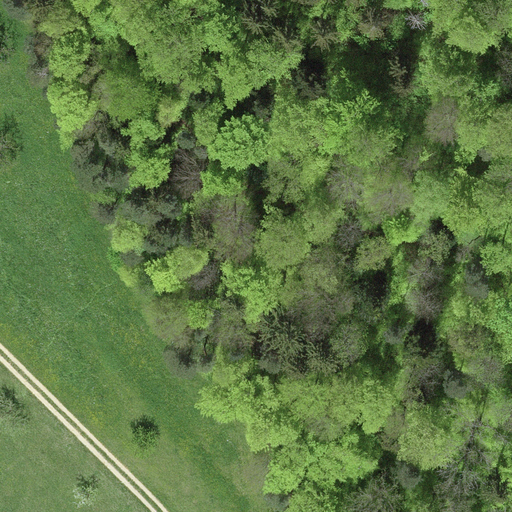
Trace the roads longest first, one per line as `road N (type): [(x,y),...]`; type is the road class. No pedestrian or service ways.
road 1 (track): [(20,0),(152,101),(223,170),(426,236),(511,237)]
road 2 (track): [(0,352),(160,511)]
